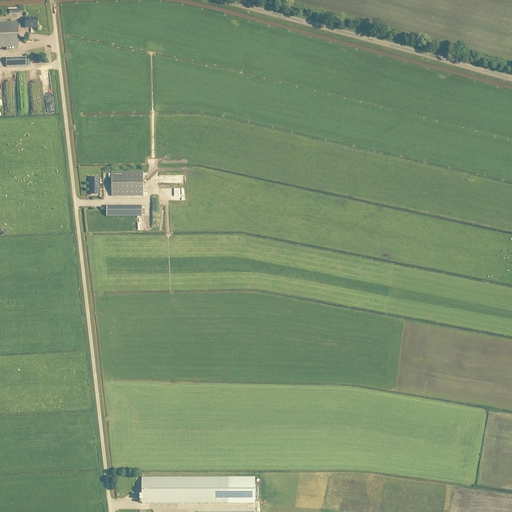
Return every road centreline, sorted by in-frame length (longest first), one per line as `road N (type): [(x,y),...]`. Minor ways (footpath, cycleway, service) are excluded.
road 1 (unclassified): [(51,0),(110,511)]
road 2 (unclassified): [(511,79),(213,0)]
